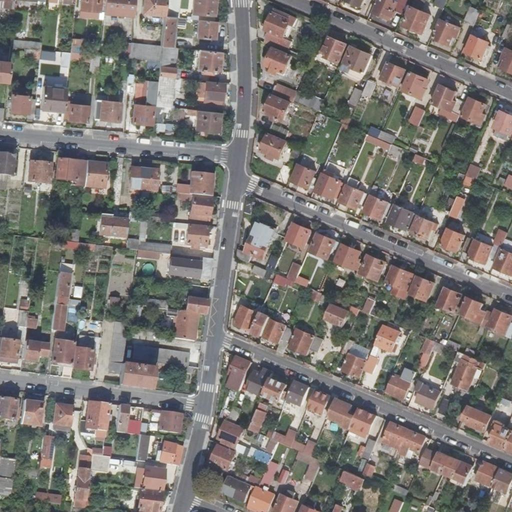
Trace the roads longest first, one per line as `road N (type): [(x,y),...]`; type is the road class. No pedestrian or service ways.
road 1 (residential): [(511,461),(216,335)]
road 2 (residential): [(511,294),(237,178)]
road 3 (residential): [(239,156),(0,132)]
road 4 (residential): [(511,95),(291,0)]
road 5 (residential): [(0,378),(204,407)]
road 6 (residential): [(216,335),(237,178)]
road 7 (residential): [(239,156),(240,0)]
